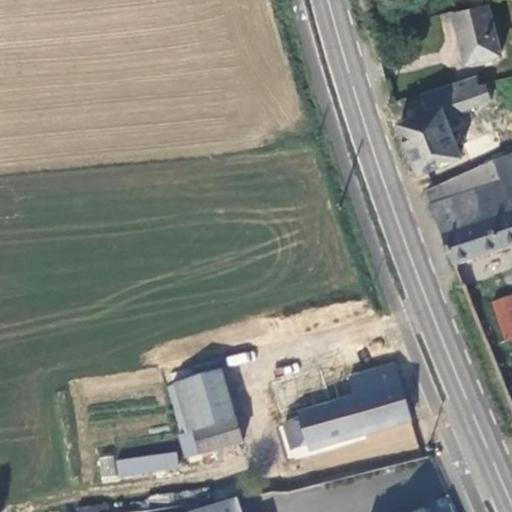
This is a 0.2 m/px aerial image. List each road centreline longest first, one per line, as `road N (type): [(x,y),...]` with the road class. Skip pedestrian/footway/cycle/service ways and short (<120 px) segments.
road 1 (secondary): [(321,0),(385,194),(511,509)]
road 2 (track): [(138,487),(0,511)]
